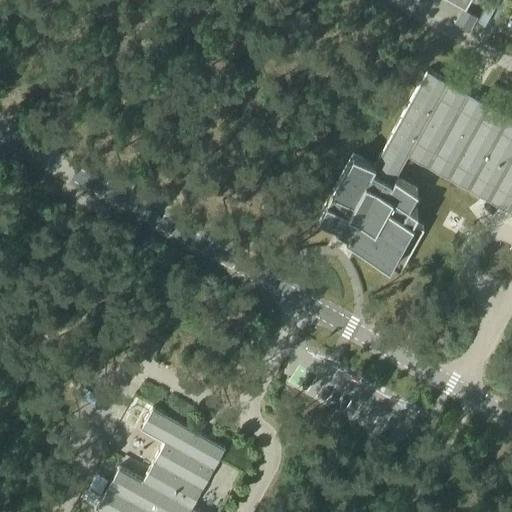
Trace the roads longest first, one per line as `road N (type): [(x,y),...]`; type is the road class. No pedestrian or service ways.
road 1 (unclassified): [(511,419),(0,133)]
road 2 (residential): [(511,64),(396,0)]
